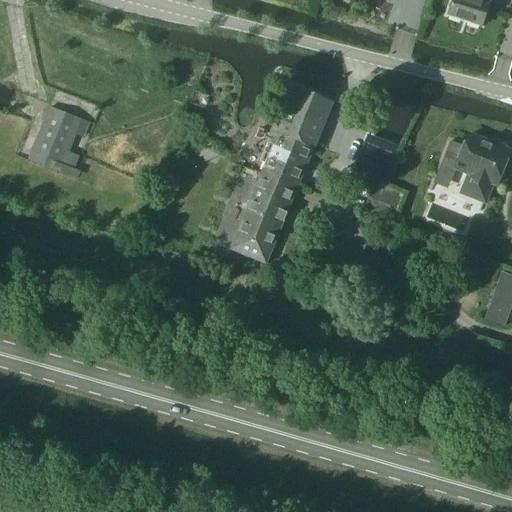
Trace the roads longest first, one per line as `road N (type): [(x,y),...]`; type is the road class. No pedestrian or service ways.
road 1 (primary): [(511,488),(0,352)]
road 2 (unclassified): [(511,92),(145,0)]
